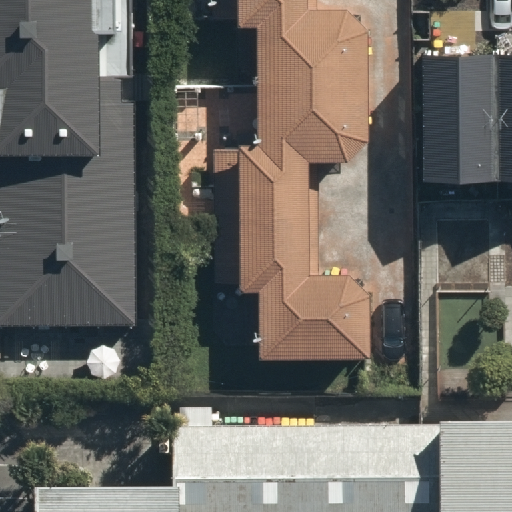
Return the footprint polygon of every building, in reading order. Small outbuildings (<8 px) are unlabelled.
[(0,0),(0,321),(137,320),(133,0),(0,0)] [(371,267),(312,267),(312,154),(370,154),(369,9),(306,9),(305,0),(234,0),(234,22),(259,22),(259,141),(240,141),(241,284),(262,284),(262,353),(371,352),(371,267)] [(511,50),(498,51),(498,181),(511,180),(511,50)] [(498,51),(425,51),(426,181),(498,181),(498,51)] [(511,511),(511,428),(173,430),(173,493),(36,494),(35,511),(511,511)]
